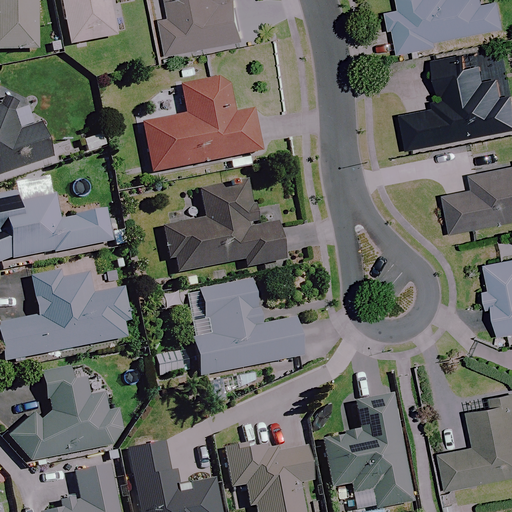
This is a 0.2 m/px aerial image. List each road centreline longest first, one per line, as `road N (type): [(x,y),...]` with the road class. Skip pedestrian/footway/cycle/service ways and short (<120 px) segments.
road 1 (residential): [(349,184),(435,290),(422,322),(385,329),(363,309),(351,265)]
road 2 (residential): [(316,0),(349,184)]
